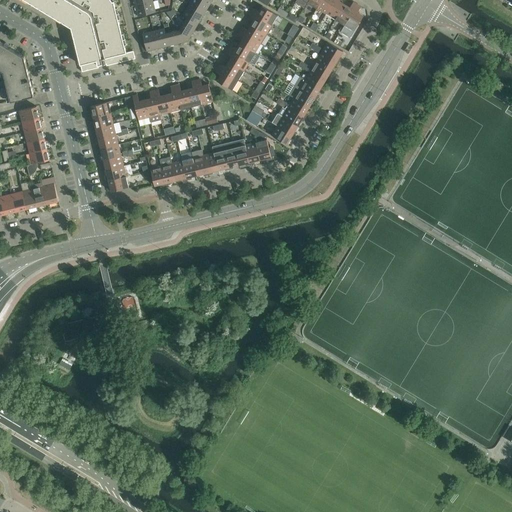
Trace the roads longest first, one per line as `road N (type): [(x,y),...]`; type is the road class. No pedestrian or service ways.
road 1 (tertiary): [(170,227),(278,199),(311,181),(422,3)]
road 2 (residential): [(365,0),(376,19),(292,160),(163,197),(170,227)]
road 3 (unclassified): [(149,511),(0,415)]
road 4 (unclassified): [(0,432),(127,511)]
road 5 (residential): [(145,74),(199,59),(236,0)]
